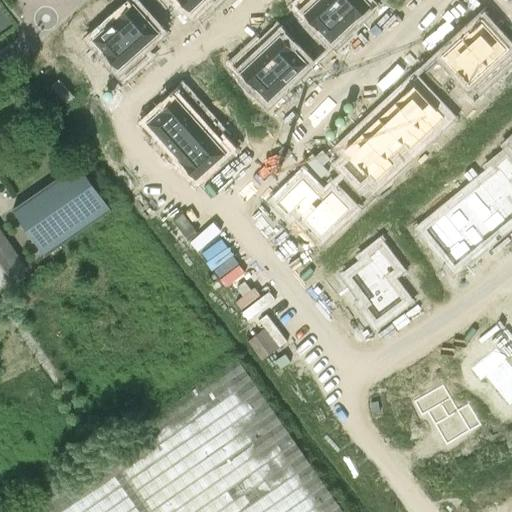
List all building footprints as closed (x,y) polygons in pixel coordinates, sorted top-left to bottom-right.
[(139,0),(137,0),(114,21),(140,51),(160,34),(143,15),(148,11),(139,0)] [(182,0),(193,11),(204,0),(182,0)] [(268,9),(275,2),(272,0),(261,0),(261,1),(268,9)] [(330,0),(315,0),(304,10),(335,43),(349,30),(346,27),(351,22),(330,0)] [(330,0),(351,22),(374,0),(330,0)] [(487,15),(463,37),(490,67),(510,49),(493,30),(498,26),(487,15)] [(105,23),(91,35),(115,62),(106,71),(123,90),(133,80),(122,67),(140,51),(114,21),(108,26),(105,23)] [(279,33),(260,51),(287,81),(293,76),(296,79),(310,66),(279,33)] [(208,37),(201,44),(208,51),(212,48),(215,46),(208,37)] [(454,38),(440,51),(471,84),(490,67),(463,37),(457,42),(454,38)] [(204,54),(208,51),(201,44),(194,50),(201,57),(204,54)] [(204,54),(211,62),(219,56),(212,48),(208,51),(204,54)] [(260,51),(240,69),(271,102),(285,89),(282,86),(287,81),(260,51)] [(211,62),(204,54),(201,57),(197,61),(204,69),(211,62)] [(420,78),(396,100),(421,128),(441,110),(425,93),(430,89),(420,78)] [(75,96),(59,79),(52,85),(68,103),(75,96)] [(236,90),(230,83),(222,90),(228,98),(236,90)] [(175,93),(143,121),(156,135),(159,132),(164,137),(192,112),(175,93)] [(396,100),(379,116),(405,143),(421,128),(396,100)] [(143,110),(136,102),(128,110),(135,117),(143,110)] [(246,112),(240,105),(232,112),(238,119),(246,112)] [(192,112),(164,137),(179,154),(207,129),(192,112)] [(484,112),(477,118),(484,126),(491,120),(484,112)] [(379,116),(362,131),(388,159),(405,143),(379,116)] [(477,133),(484,126),(477,118),(470,125),(477,133)] [(207,129),(179,154),(201,179),(213,169),(208,164),(225,149),(207,129)] [(354,133),(340,146),(369,177),(388,159),(362,131),(357,136),(354,133)] [(448,156),(441,148),(434,154),(441,162),(448,156)] [(462,163),(455,155),(447,161),(454,169),(462,163)] [(112,210),(79,162),(12,208),(45,256),(112,210)] [(431,171),(424,163),(416,170),(423,178),(431,171)] [(447,180),(440,172),(433,179),(440,187),(447,180)] [(511,182),(506,174),(485,191),(509,220),(511,218),(511,182)] [(303,178),(278,202),(292,215),(296,210),(317,231),(336,212),(303,178)] [(485,191),(468,205),(492,235),(509,220),(485,191)] [(468,205),(450,220),(474,249),(492,235),(468,205)] [(400,221),(393,213),(385,220),(392,228),(400,221)] [(450,220),(430,236),(457,269),(471,257),(468,254),(474,249),(450,220)] [(0,286),(25,269),(0,232),(0,286)] [(376,259),(355,276),(372,299),(367,303),(378,318),(405,297),(376,259)] [(511,379),(489,350),(462,371),(474,386),(479,382),(498,405),(511,393),(511,379)] [(344,511),(237,358),(11,511),(344,511)] [(446,391),(415,405),(423,422),(429,420),(442,446),(466,434),(446,391)]
